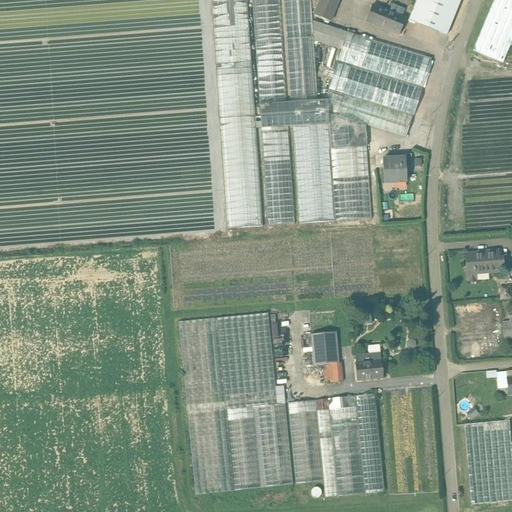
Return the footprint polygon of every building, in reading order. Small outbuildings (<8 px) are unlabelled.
[(247,0),(211,0),(228,229),(264,227),(257,129),(261,129),(268,226),(294,225),(287,127),(292,127),(299,224),(336,222),(329,113),(366,125),(406,138),(413,116),(328,90),(328,101),(319,101),(315,41),(313,22),(311,0),(284,0),(292,104),(287,104),(279,0),(251,0),(260,123),(257,123),(247,0)] [(338,0),(321,0),(315,16),(330,22),(338,0)] [(460,0),(417,0),(411,14),(409,21),(415,23),(446,36),(460,0)] [(511,42),(511,0),(493,0),(473,50),(503,63),(511,45),(511,46),(511,42)] [(390,13),(373,6),(366,22),(398,35),(405,19),(398,16),(401,9),(393,6),(390,13)] [(432,60),(346,33),(313,22),(315,41),(341,50),(328,90),(413,116),(432,60)] [(366,125),(329,113),(336,222),(373,219),(366,125)] [(405,158),(383,159),(385,184),(407,182),(406,167),(405,158)] [(487,253),(483,254),(484,273),(500,272),(498,251),(487,251),(487,253)] [(483,254),(465,255),(466,274),(467,280),(467,279),(468,281),(477,281),(476,274),(484,273),(483,254)] [(509,286),(501,286),(502,298),(510,298),(509,286)] [(268,314),(216,319),(225,410),(253,408),(257,407),(277,405),(268,314)] [(216,319),(178,323),(195,495),(234,492),(225,410),(216,319)] [(335,333),(312,335),(314,366),(323,365),(338,364),(335,333)] [(379,345),(368,346),(369,356),(355,357),(356,364),(355,364),(357,381),(382,379),(381,362),(379,345)] [(338,364),(323,365),(325,381),(330,381),(331,383),(341,382),(340,364),(338,364)] [(375,395),(356,397),(365,493),(384,491),(375,395)] [(356,397),(329,400),(330,411),(317,412),(323,483),(325,498),(365,493),(356,397)] [(315,402),(288,405),(297,485),(323,483),(317,412),(315,402)] [(277,405),(257,407),(266,488),(294,486),(285,405),(277,405)] [(253,408),(225,410),(234,492),(261,489),(253,408)] [(511,447),(510,422),(464,425),(471,505),(511,501),(511,447)]
